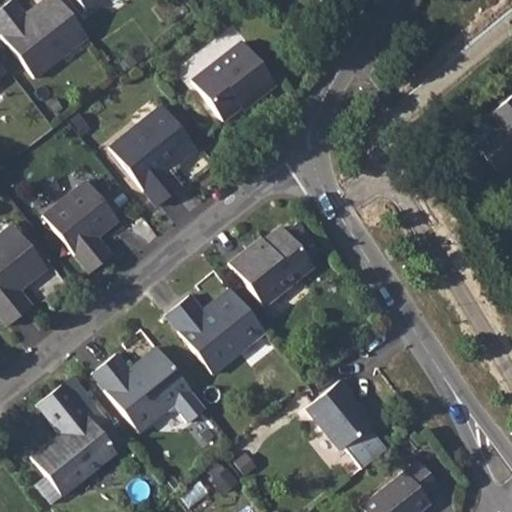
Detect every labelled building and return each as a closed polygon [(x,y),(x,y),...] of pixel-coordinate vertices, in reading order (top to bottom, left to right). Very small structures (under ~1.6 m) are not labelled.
[(82,30),(58,0),(41,0),(24,14),(13,0),(9,0),(0,7),(0,6),(0,34),(33,77),(61,56),(57,50),(82,30)] [(240,39),(190,78),(221,118),(252,95),(254,97),(273,81),(240,39)] [(511,159),(509,157),(511,154),(511,97),(482,122),(491,133),(485,137),(490,142),(478,151),(476,154),(492,175),(511,159)] [(137,124),(108,147),(154,205),(178,185),(168,171),(195,148),(167,112),(142,131),(137,124)] [(491,133),(482,122),(465,136),(465,141),(473,151),(478,151),(490,142),(485,137),(491,133)] [(85,181),(42,216),(87,273),(111,254),(94,232),(113,215),(85,181)] [(247,245),(227,261),(261,304),(312,263),(308,258),(318,249),(295,221),(284,229),(280,224),(250,249),(247,245)] [(0,314),(7,323),(31,304),(18,288),(45,267),(15,231),(0,243),(0,314)] [(257,323),(228,287),(201,310),(188,294),(164,313),(211,371),(239,348),(235,342),(257,323)] [(185,383),(156,347),(128,369),(116,353),(91,373),(138,430),(166,408),(162,402),(185,383)] [(336,381),(301,409),(333,451),(366,426),(344,398),(347,395),(336,381)] [(185,383),(162,402),(166,408),(178,410),(187,421),(204,407),(185,383)] [(61,434),(30,458),(62,497),(116,453),(62,385),(37,405),(61,434)] [(412,461),(354,507),(358,511),(413,511),(424,504),(418,497),(431,486),(412,461)]
